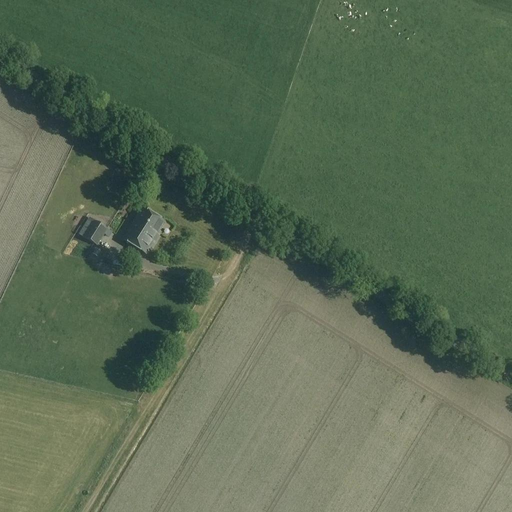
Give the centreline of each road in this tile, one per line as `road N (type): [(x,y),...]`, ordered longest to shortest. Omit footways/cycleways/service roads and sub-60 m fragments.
road 1 (tertiary): [(511,377),(0,56)]
road 2 (track): [(215,281),(217,293),(86,511)]
